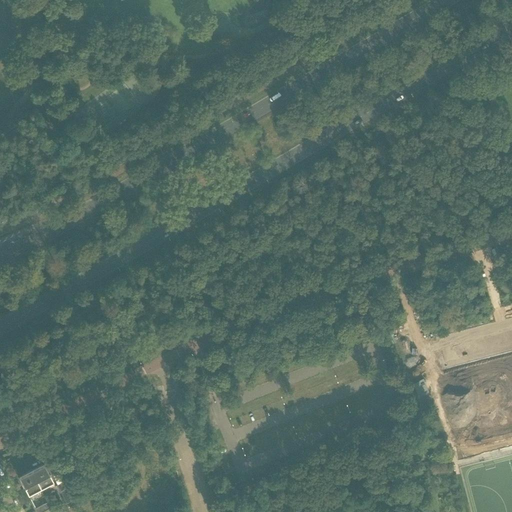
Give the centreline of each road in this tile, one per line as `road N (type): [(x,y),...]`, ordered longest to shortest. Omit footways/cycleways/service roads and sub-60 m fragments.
road 1 (primary): [(0,331),(511,30)]
road 2 (primary): [(450,0),(0,261)]
road 3 (unclassified): [(160,361),(265,315),(511,230)]
road 4 (unclassified): [(0,436),(160,361)]
road 5 (residential): [(204,511),(160,361)]
